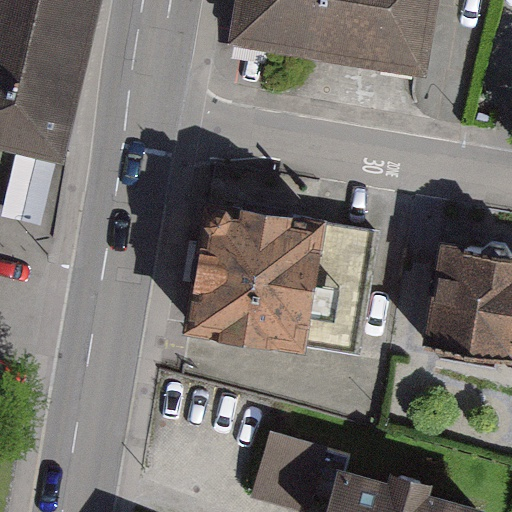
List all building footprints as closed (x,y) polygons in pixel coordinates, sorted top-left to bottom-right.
[(0,0),(0,147),(62,162),(99,0),(0,0)] [(431,0),(235,0),(229,38),(420,69),(431,0)] [(324,219),(202,200),(182,325),(304,345),(324,219)] [(511,255),(442,244),(427,340),(511,353),(511,255)] [(490,511),(491,508),(347,474),(332,511),(490,511)] [(189,511),(143,493),(140,511),(189,511)]
